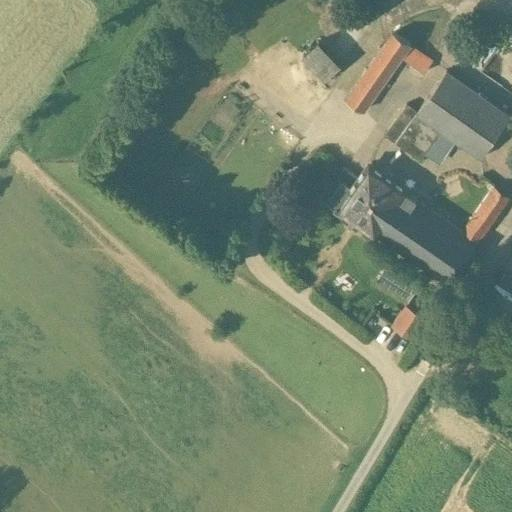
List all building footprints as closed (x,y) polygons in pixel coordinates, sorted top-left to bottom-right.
[(434,60),(412,45),(393,32),(346,99),(365,112),(403,57),(425,72),(434,60)] [(321,40),(303,57),(324,80),(342,64),(321,40)] [(448,69),(418,110),(407,102),(384,134),(420,159),(441,129),(480,158),(511,114),(448,69)] [(484,88),(495,102),(504,95),(493,81),(484,88)] [(390,211),(376,233),(448,282),(479,240),(481,240),(511,196),(494,185),(463,228),(368,166),(360,177),(357,181),(358,181),(373,192),(370,197),(390,211)] [(344,180),(329,200),(339,207),(376,233),(390,211),(370,197),(373,192),(358,181),(354,187),(344,180)] [(491,343),(511,312),(511,294),(494,282),(464,323),(491,343)] [(413,339),(428,318),(406,303),(391,324),(413,339)]
